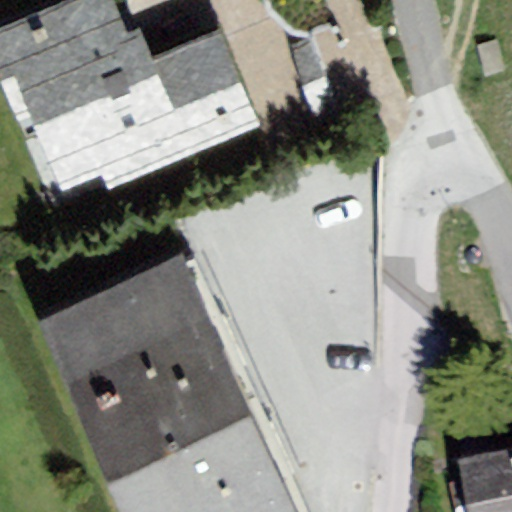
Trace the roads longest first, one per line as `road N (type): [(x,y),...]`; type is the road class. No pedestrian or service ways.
road 1 (residential): [(443,165),(419,183),(406,214),(386,511)]
road 2 (residential): [(443,165),(415,0)]
road 3 (residential): [(511,260),(489,195),(470,172),(443,165)]
